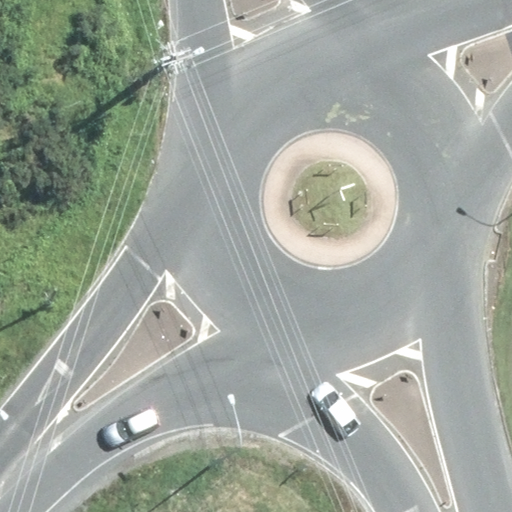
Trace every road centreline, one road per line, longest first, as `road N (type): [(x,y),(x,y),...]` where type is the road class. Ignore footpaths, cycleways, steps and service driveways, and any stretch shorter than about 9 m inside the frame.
road 1 (secondary): [(60,428),(182,212)]
road 2 (secondary): [(439,292),(475,511)]
road 3 (secondary): [(258,333),(60,428)]
road 4 (secondary): [(405,511),(332,409),(306,348)]
road 5 (secondary): [(357,68),(511,16)]
road 6 (secondary): [(357,68),(428,108),(465,179)]
road 7 (secondary): [(214,117),(278,72),(357,68)]
road 8 (secondary): [(439,292),(403,326),(356,345),(306,348)]
road 9 (secondary): [(258,333),(219,302),(193,260),(182,212)]
